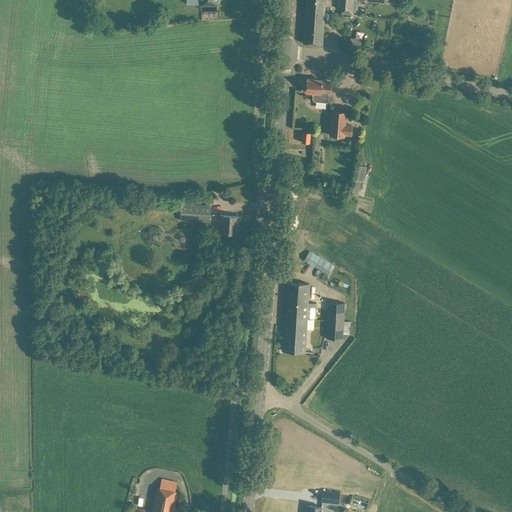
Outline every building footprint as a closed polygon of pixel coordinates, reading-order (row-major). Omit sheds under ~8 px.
[(306,0),(303,43),(322,45),(325,0),(306,0)] [(356,0),(337,0),(337,8),(341,9),(340,13),(353,14),(353,9),(356,9),(356,0)] [(307,79),(306,92),(313,93),(312,98),(312,99),(313,101),(315,101),(316,102),(328,103),(329,93),(330,93),(331,82),(321,82),(322,80),(307,79)] [(343,136),(344,134),(351,135),(352,125),(345,124),(346,113),(332,111),(330,135),(343,136)] [(302,142),(309,143),(310,133),(303,132),(302,142)] [(364,181),(367,170),(367,167),(355,164),(352,179),(348,194),(357,196),(361,181),(364,181)] [(210,206),(200,206),(181,204),(180,220),(209,222),(210,206)] [(238,216),(220,215),(218,232),(237,233),(238,216)] [(211,251),(212,242),(200,241),(199,249),(211,251)] [(334,265),(318,256),(309,251),(304,260),(329,274),(334,265)] [(309,284),(298,283),(288,282),(286,317),(307,318),(307,319),(315,319),(316,309),(316,303),(308,303),(309,284)] [(328,320),(343,322),(344,303),(329,303),(328,320)] [(305,352),(307,319),(307,318),(286,317),(284,351),(305,352)] [(342,339),(343,322),(328,320),(327,338),(342,339)] [(177,482),(167,480),(161,478),(159,488),(157,487),(153,511),(152,510),(151,511),(173,511),(177,492),(175,491),(177,482)] [(340,492),(323,490),(322,501),(339,503),(340,492)] [(350,504),(367,510),(371,500),(353,494),(350,504)]
